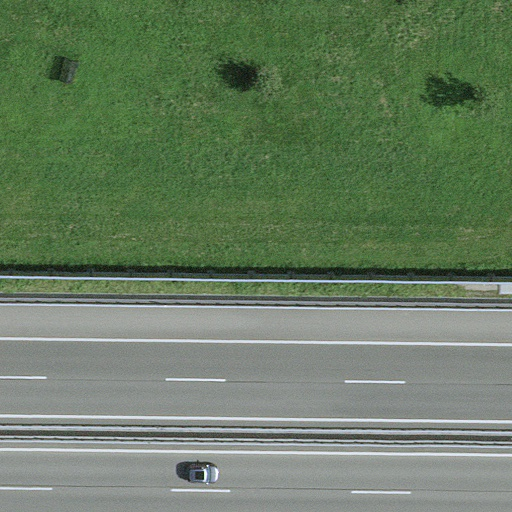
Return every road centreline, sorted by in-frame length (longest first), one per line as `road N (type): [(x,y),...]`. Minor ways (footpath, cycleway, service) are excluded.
road 1 (motorway): [(0,496),(511,502)]
road 2 (motorway): [(511,385),(0,380)]
